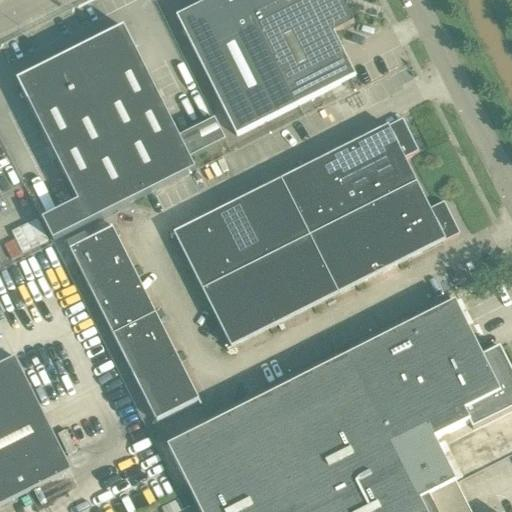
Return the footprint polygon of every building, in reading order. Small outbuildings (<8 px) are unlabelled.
[(213,0),(177,18),(226,116),(237,137),(297,107),(252,18),(288,0),(213,0)] [(288,0),(252,18),(297,107),(356,77),(334,34),(355,24),(347,8),(349,0),(288,0)] [(180,139),(125,29),(17,83),(78,204),(43,222),(54,243),(196,172),(190,161),(237,137),(226,116),(180,139)] [(419,153),(403,121),(368,139),(396,196),(418,185),(405,160),(419,153)] [(396,196),(368,139),(346,150),(375,207),(396,196)] [(375,207),(346,150),(325,160),(354,218),(375,207)] [(354,218),(325,160),(303,171),(332,228),(354,218)] [(332,228),(303,171),(282,182),(311,239),(332,228)] [(311,239),(282,182),(260,193),(289,250),(311,239)] [(431,210),(418,185),(396,196),(425,253),(461,235),(445,203),(431,210)] [(289,250),(260,193),(239,203),(268,261),(289,250)] [(425,253),(396,196),(375,207),(404,264),(425,253)] [(268,261),(239,203),(218,214),(246,271),(268,261)] [(404,264),(375,207),(354,218),(382,275),(404,264)] [(246,271),(218,214),(196,225),(225,282),(246,271)] [(382,275),(354,218),(332,228),(361,286),(382,275)] [(225,282),(196,225),(171,238),(171,239),(175,237),(204,293),(225,282)] [(125,252),(112,227),(111,227),(113,231),(71,252),(82,274),(125,252)] [(361,286),(332,228),(311,239),(339,296),(361,286)] [(339,296),(311,239),(289,250),(318,307),(339,296)] [(318,307),(289,250),(268,261),(297,318),(318,307)] [(135,274),(125,252),(82,274),(93,295),(135,274)] [(297,318),(268,261),(246,271),(275,329),(297,318)] [(275,329),(246,271),(225,282),(254,339),(275,329)] [(146,295),(138,278),(135,274),(93,295),(103,317),(146,295)] [(254,339),(225,282),(204,293),(232,349),(228,351),(228,352),(254,339)] [(114,338),(157,316),(146,295),(103,317),(114,338)] [(456,304),(169,449),(200,511),(469,511),(456,485),(457,484),(436,441),(470,424),(474,431),(511,411),(511,370),(501,348),(483,358),(458,307),(456,304)] [(168,338),(159,321),(157,316),(114,338),(125,360),(168,338)] [(179,359),(168,338),(125,360),(136,381),(179,359)] [(0,508),(72,472),(16,359),(0,367),(0,508)] [(189,381),(181,364),(179,359),(136,381),(146,402),(189,381)] [(202,406),(189,381),(146,402),(157,424),(199,403),(201,407),(202,406)]
